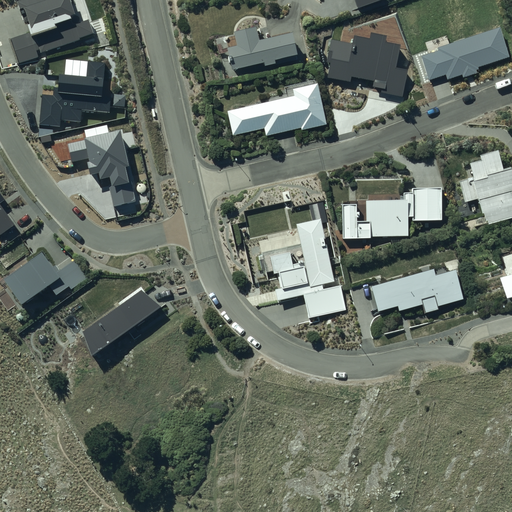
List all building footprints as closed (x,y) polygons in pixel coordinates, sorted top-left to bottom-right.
[(68,0),(38,0),(19,6),(30,37),(12,43),(19,65),(96,40),(89,21),(77,25),(68,0)] [(356,0),(361,13),(384,6),(382,0),(356,0)] [(338,21),(319,26),(323,37),(341,32),(338,21)] [(257,25),(235,30),(238,44),(229,46),(234,68),(265,62),(266,64),(277,62),(277,58),(289,56),(290,60),(299,58),(298,54),(300,53),(295,31),(260,38),(257,25)] [(499,26),(437,46),(438,49),(421,55),(429,79),(446,74),(447,78),(462,73),(463,77),(477,72),(476,69),(479,68),(478,66),(509,56),(499,26)] [(388,39),(371,36),(370,43),(355,40),(354,48),(335,45),(328,81),(350,85),(351,78),(375,83),(374,91),(402,96),(406,73),(396,71),(400,47),(387,45),(388,39)] [(108,66),(88,64),(86,82),(59,79),(57,101),(43,100),(40,128),(61,130),(62,124),(82,126),(83,115),(110,117),(112,100),(105,100),(108,66)] [(295,95),(228,110),(233,135),(265,128),(266,136),(302,128),(302,129),(328,124),(318,82),(293,88),(295,95)] [(481,159),(469,162),(473,176),(459,180),(465,202),(478,199),(482,213),(483,212),(485,220),(487,219),(488,223),(511,216),(511,165),(502,168),(497,149),(479,154),(481,159)] [(357,203),(343,203),(344,237),(372,237),(372,235),(408,235),(408,215),(412,215),(412,219),(441,219),(441,185),(411,185),(411,191),(402,191),(402,199),(367,199),(367,220),(357,220),(357,203)] [(0,234),(14,224),(0,205),(0,202),(4,200),(0,194),(0,234)] [(263,255),(259,255),(262,270),(266,270),(267,273),(275,271),(275,273),(280,272),(283,286),(275,288),(278,300),(305,294),(310,317),(347,310),(341,284),(325,287),(324,283),(336,280),(334,273),(341,272),(339,261),(331,263),(322,218),(298,223),(305,258),(298,259),(295,244),(289,245),(286,231),(267,235),(268,239),(260,240),(263,255)] [(87,277),(74,258),(60,268),(56,263),(53,265),(41,248),(0,276),(19,302),(47,283),(55,293),(67,284),(70,288),(87,277)] [(433,267),(373,284),(380,310),(398,305),(399,310),(422,304),(424,312),(439,308),(438,305),(464,297),(455,267),(435,273),(433,267)] [(511,271),(503,274),(509,296),(511,295),(511,271)] [(80,328),(89,355),(161,305),(142,287),(80,328)]
